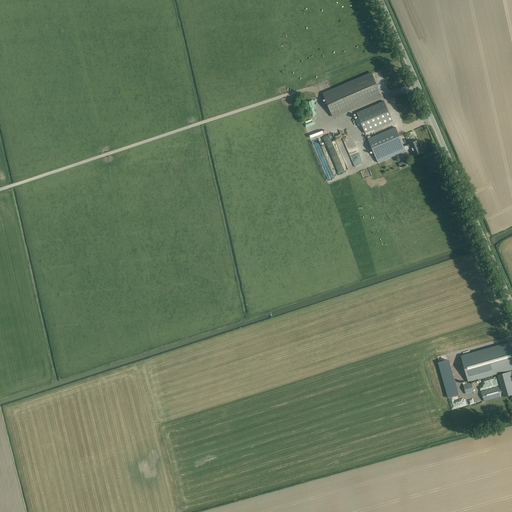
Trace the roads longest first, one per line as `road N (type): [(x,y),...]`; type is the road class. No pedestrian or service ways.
road 1 (track): [(0,188),(306,88),(329,121)]
road 2 (unclassified): [(511,308),(380,0)]
